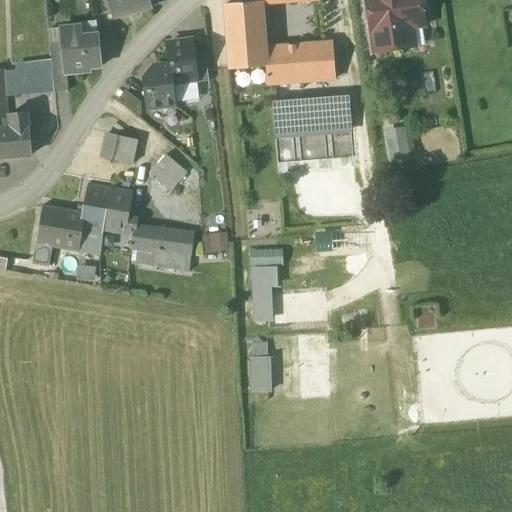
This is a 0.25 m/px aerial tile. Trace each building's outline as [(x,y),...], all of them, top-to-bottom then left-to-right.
[(106,0),(110,17),(150,8),(148,0),(106,0)] [(337,43),(334,0),(319,0),(318,0),(316,0),(319,44),(332,43),(337,43)] [(425,5),(424,0),(364,0),(372,46),(413,40),(412,28),(425,26),(422,8),(425,5)] [(224,6),(229,70),(265,68),(267,68),(265,49),(262,4),(262,3),(257,3),(224,6)] [(81,27),(82,37),(97,36),(96,23),(81,25),(81,27)] [(61,43),(64,74),(66,74),(80,73),(80,70),(100,68),(97,36),(82,37),(81,27),(60,29),(61,43)] [(61,43),(60,29),(48,30),(50,45),(61,43)] [(172,84),(173,84),(196,81),(193,56),(191,41),(168,44),(170,66),(172,84)] [(52,74),(54,93),(67,92),(66,74),(64,74),(61,43),(50,45),(51,62),(52,74)] [(265,68),(266,85),(334,80),(332,43),(319,44),(319,45),(265,49),(267,68),(265,68)] [(196,81),(196,83),(208,82),(205,55),(193,56),(196,81)] [(15,71),(2,72),(3,82),(15,81),(14,76),(27,76),(41,75),(52,74),(51,62),(15,65),(15,71)] [(175,103),(173,84),(172,84),(170,66),(153,68),(144,79),(148,109),(162,107),(162,111),(165,113),(173,112),(176,108),(175,103)] [(41,75),(42,94),(54,93),(52,74),(41,75)] [(41,75),(27,76),(30,95),(42,94),(41,75)] [(16,96),(30,95),(27,76),(14,76),(15,81),(16,96)] [(15,81),(3,82),(3,86),(6,125),(10,124),(10,120),(25,119),(16,96),(15,81)] [(173,84),(175,103),(198,100),(196,83),(196,81),(173,84)] [(121,106),(140,121),(145,121),(144,109),(129,97),(121,106)] [(349,98),(272,104),(273,120),(274,136),(351,131),(349,98)] [(0,131),(0,157),(31,155),(29,127),(25,119),(10,120),(10,124),(6,125),(7,131),(0,131)] [(410,158),(405,128),(384,131),(389,162),(410,158)] [(101,159),(131,166),(137,141),(107,134),(101,159)] [(149,175),(169,193),(186,172),(166,155),(149,175)] [(103,233),(103,231),(110,189),(87,185),(82,211),(81,229),(84,230),(103,233)] [(103,231),(132,236),(133,236),(135,226),(136,226),(137,219),(128,218),(132,193),(110,189),(103,231)] [(80,252),(84,230),(81,229),(82,211),(43,206),(32,266),(49,269),(53,248),(80,252)] [(193,233),(136,226),(135,226),(133,236),(132,236),(130,249),(135,250),(155,252),(153,265),(153,267),(188,272),(193,233)] [(226,234),(202,236),(204,256),(228,254),(226,234)] [(155,252),(135,250),(133,261),(153,265),(155,252)] [(282,250),(250,252),(250,268),(277,267),(283,266),(282,250)] [(271,288),(278,288),(277,267),(250,268),(251,289),(271,288)] [(273,321),(271,288),(251,289),(253,322),(273,321)] [(415,306),(415,327),(434,327),(433,306),(415,306)] [(266,343),(252,344),(252,358),(267,357),(266,343)] [(252,358),(248,358),(250,393),(272,392),(270,357),(267,357),(252,358)]
